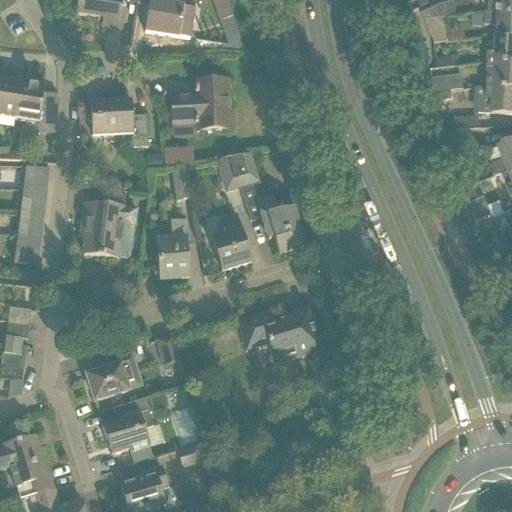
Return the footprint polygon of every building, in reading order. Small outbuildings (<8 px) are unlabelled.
[(78,0),(76,16),(103,20),(102,28),(120,31),(125,0),(78,0)] [(189,41),(194,2),(180,0),(179,8),(149,4),(144,34),(189,41)] [(211,0),(219,23),(231,19),(225,0),(211,0)] [(426,0),(420,0),(417,2),(420,9),(429,5),(426,0)] [(511,0),(487,0),(487,14),(496,15),(511,15),(511,0)] [(422,21),(445,18),(444,5),(420,15),(422,21)] [(511,15),(496,15),(487,14),(484,14),(483,27),(495,28),(495,40),(511,40),(511,15)] [(447,44),(445,19),(445,18),(422,21),(434,45),(447,44)] [(511,40),(495,40),(494,54),(487,54),(486,65),(511,65),(511,40)] [(436,71),(454,69),(453,58),(434,60),(436,71)] [(511,90),(511,65),(486,65),(486,90),(511,90)] [(0,117),(15,120),(20,86),(0,82),(0,117)] [(196,132),(230,131),(227,82),(194,84),(195,100),(186,100),(186,97),(171,98),(172,127),(196,126),(196,132)] [(450,93),(451,92),(450,82),(432,84),(433,95),(450,93)] [(43,96),(45,85),(31,83),(30,87),(20,86),(15,120),(36,124),(37,135),(57,135),(57,96),(43,96)] [(511,90),(486,90),(479,89),(475,90),(474,101),(493,102),(492,116),(511,116),(511,90)] [(450,93),(433,95),(434,104),(451,102),(450,93)] [(146,117),(131,118),(130,103),(90,105),(91,137),(131,135),(132,150),(148,149),(146,117)] [(439,132),(456,130),(455,122),(438,123),(439,132)] [(450,166),(477,154),(467,131),(439,134),(439,143),(450,166)] [(494,178),(511,170),(511,142),(497,149),(487,154),(492,166),(490,169),(494,178)] [(191,149),(163,150),(164,166),(191,166),(191,149)] [(280,151),(270,154),(272,161),(278,164),(283,163),(280,151)] [(8,153),(0,152),(0,162),(8,163),(8,153)] [(24,164),(24,153),(8,153),(8,163),(24,164)] [(272,199),(263,202),(249,156),(230,159),(239,188),(240,191),(249,223),(261,219),(268,241),(272,239),(277,256),(304,248),(292,210),(277,214),(272,199)] [(240,191),(239,188),(230,159),(214,162),(224,196),(240,191)] [(47,184),(49,170),(25,169),(24,181),(47,184)] [(175,204),(190,201),(186,170),(170,172),(175,204)] [(511,170),(494,178),(494,179),(501,176),(506,189),(510,198),(511,197),(511,170)] [(45,196),(47,184),(24,181),(22,193),(45,196)] [(44,208),(45,196),(22,193),(21,205),(44,208)] [(123,210),(125,198),(101,195),(99,207),(83,205),(81,225),(86,226),(83,257),(117,261),(121,225),(133,227),(135,211),(123,210)] [(511,197),(510,198),(510,199),(499,203),(504,215),(511,212),(511,197)] [(472,215),(487,208),(483,199),(467,206),(472,215)] [(43,219),(44,208),(21,205),(19,217),(43,219)] [(476,224),(491,217),(487,208),(472,215),(476,224)] [(250,264),(247,253),(235,215),(219,220),(224,236),(211,240),(221,273),(250,264)] [(41,231),(43,219),(19,217),(18,229),(41,231)] [(184,242),(187,241),(185,223),(168,225),(169,236),(156,237),(160,282),(187,280),(184,242)] [(40,243),(41,231),(18,229),(16,241),(40,243)] [(38,255),(40,243),(16,241),(15,253),(38,255)] [(376,268),(381,266),(375,251),(369,254),(376,268)] [(37,267),(38,255),(15,253),(14,265),(37,267)] [(273,367),(323,352),(309,307),(281,316),(282,321),(272,325),(269,314),(237,324),(246,353),(267,347),(273,367)] [(30,312),(13,310),(9,310),(7,324),(28,327),(30,312)] [(26,341),(28,327),(7,324),(4,347),(21,349),(22,340),(26,341)] [(179,364),(173,343),(171,338),(156,342),(164,368),(179,364)] [(20,357),(21,349),(4,347),(3,355),(20,357)] [(3,355),(1,369),(23,371),(25,357),(20,357),(3,355)] [(140,389),(135,374),(130,358),(97,369),(98,374),(86,377),(94,403),(140,389)] [(1,369),(0,380),(10,381),(22,382),(23,371),(1,369)] [(117,423),(102,428),(110,457),(128,451),(129,455),(148,449),(143,433),(152,429),(147,415),(154,412),(153,411),(149,398),(113,410),(117,423)] [(181,443),(196,440),(189,409),(174,413),(181,443)] [(49,477),(46,478),(34,438),(3,448),(3,449),(0,449),(0,470),(8,468),(18,502),(53,491),(49,477)] [(210,461),(205,445),(177,454),(181,470),(210,461)] [(158,491),(166,489),(160,470),(142,476),(143,479),(119,486),(127,511),(146,511),(163,507),(158,491)] [(82,511),(80,503),(59,510),(53,491),(18,502),(21,511),(82,511)]
